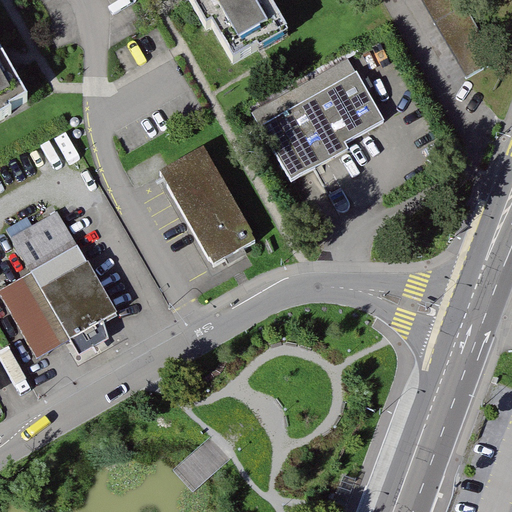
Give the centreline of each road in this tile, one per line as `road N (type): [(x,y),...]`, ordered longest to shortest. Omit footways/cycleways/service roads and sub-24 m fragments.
road 1 (residential): [(472,320),(366,292),(305,289),(0,457)]
road 2 (tertiary): [(472,320),(402,511)]
